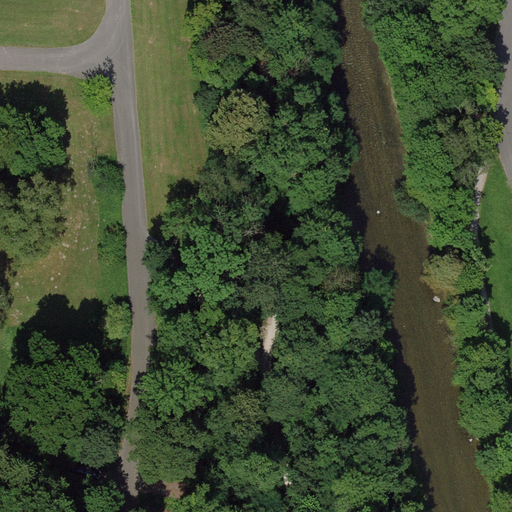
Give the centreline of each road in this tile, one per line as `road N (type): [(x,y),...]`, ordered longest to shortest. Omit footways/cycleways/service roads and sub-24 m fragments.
road 1 (track): [(121,511),(145,357),(120,60)]
road 2 (track): [(0,56),(120,60),(119,0)]
